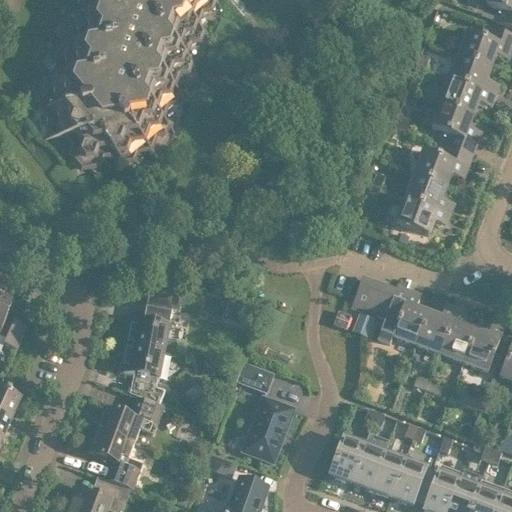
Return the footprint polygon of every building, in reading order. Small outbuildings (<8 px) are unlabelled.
[(60,0),(28,92),(22,111),(62,164),(75,174),(139,168),(141,158),(153,156),(157,145),(167,145),(172,132),(165,125),(169,115),(178,114),(221,8),(212,0),(60,0)] [(511,0),(486,0),(484,5),(498,10),(493,22),(511,28),(511,0)] [(456,57),(489,69),(494,57),(502,60),(511,36),(483,26),(479,37),(466,32),(456,57)] [(413,68),(422,71),(427,58),(418,55),(413,68)] [(448,81),(488,96),(493,85),(484,81),(489,69),(456,57),(448,81)] [(417,84),(422,71),(413,68),(408,81),(417,84)] [(439,105),(471,117),(476,104),(484,107),(488,96),(448,81),(439,105)] [(438,145),(466,155),(475,132),(466,128),(471,117),(439,105),(430,128),(443,133),(438,145)] [(412,176),(444,188),(449,176),(457,179),(466,155),(438,145),(434,156),(421,151),(412,176)] [(369,187),(377,190),(382,176),(374,173),(369,187)] [(403,200),(444,215),(448,203),(440,200),(444,188),(412,176),(403,200)] [(394,224),(426,236),(431,223),(440,226),(444,215),(403,200),(394,224)] [(349,308),(361,312),(371,283),(360,279),(349,308)] [(371,283),(361,312),(372,316),(383,288),(371,283)] [(383,288),(372,316),(384,321),(394,292),(383,288)] [(389,337),(414,346),(426,314),(414,309),(417,301),(394,292),(384,321),(377,339),(387,342),(389,337)] [(177,310),(176,294),(146,296),(147,312),(142,313),(141,320),(127,318),(122,345),(161,353),(167,326),(166,325),(169,311),(177,310)] [(1,344),(14,350),(24,326),(12,320),(12,321),(4,317),(11,303),(0,297),(0,336),(4,338),(1,344)] [(252,313),(243,310),(241,316),(250,320),(252,313)] [(426,314),(414,346),(437,354),(453,314),(442,310),(439,318),(426,314)] [(330,325),(343,330),(348,316),(335,311),(330,325)] [(453,314),(437,354),(461,363),(473,331),(461,327),(464,318),(453,314)] [(473,331),(461,363),(485,372),(500,332),(489,328),(486,336),(473,331)] [(511,337),(497,376),(511,381),(511,337)] [(156,381),(161,353),(122,345),(117,373),(130,376),(129,380),(134,382),(129,396),(157,406),(162,391),(154,388),(155,380),(156,381)] [(210,374),(213,363),(200,361),(198,372),(210,374)] [(264,393),(270,374),(241,364),(234,382),(264,393)] [(411,387),(424,392),(427,383),(414,378),(411,387)] [(427,383),(424,392),(436,397),(440,388),(427,383)] [(0,415),(9,419),(18,398),(0,389),(0,415)] [(464,407),(477,412),(481,403),(467,398),(464,407)] [(94,430),(131,444),(137,429),(150,434),(160,408),(135,399),(129,417),(103,407),(94,430)] [(290,410),(261,399),(241,452),(270,463),(290,410)] [(481,403),(477,412),(490,417),(494,407),(481,403)] [(361,422),(369,425),(374,413),(365,410),(361,422)] [(374,413),(369,425),(378,428),(382,416),(374,413)] [(0,438),(0,439),(9,419),(0,415),(0,438)] [(402,437),(410,440),(414,428),(406,425),(402,437)] [(423,431),(414,428),(410,440),(418,443),(423,431)] [(126,459),(131,444),(94,430),(85,454),(111,463),(105,481),(129,490),(139,464),(126,459)] [(511,438),(502,435),(497,451),(511,456),(511,438)] [(327,476),(348,484),(362,446),(341,438),(327,476)] [(437,450),(445,453),(450,441),(441,438),(437,450)] [(348,484),(368,491),(382,454),(362,446),(348,484)] [(484,467),(489,455),(480,452),(476,464),(484,467)] [(368,491),(388,499),(402,461),(382,454),(368,491)] [(489,455),(484,467),(493,470),(497,458),(489,455)] [(233,466),(208,456),(203,469),(229,479),(233,466)] [(388,499),(409,507),(423,469),(402,461),(388,499)] [(421,511),(424,511),(444,511),(456,482),(457,482),(459,474),(438,466),(421,511)] [(256,511),(265,488),(237,478),(227,506),(225,505),(222,511),(256,511)] [(63,511),(103,511),(104,510),(109,511),(119,511),(128,490),(102,480),(96,496),(72,487),(63,511)] [(467,511),(490,511),(499,489),(478,481),(475,489),(476,489),(467,511)] [(444,511),(467,511),(476,489),(475,489),(457,482),(456,482),(444,511)] [(490,511),(511,511),(511,493),(499,489),(490,511)] [(173,504),(183,508),(187,499),(177,495),(173,504)]
